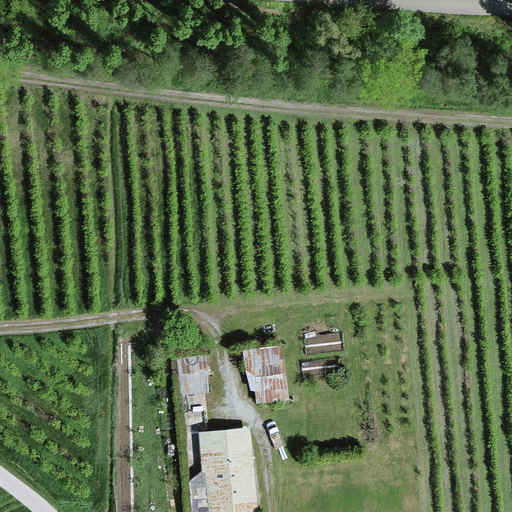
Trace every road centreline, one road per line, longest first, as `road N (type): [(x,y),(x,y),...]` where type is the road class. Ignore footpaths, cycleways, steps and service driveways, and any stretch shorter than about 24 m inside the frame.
road 1 (track): [(0,71),(511,123)]
road 2 (track): [(0,328),(190,313),(225,354),(258,435),(270,511)]
road 3 (track): [(388,0),(511,5)]
